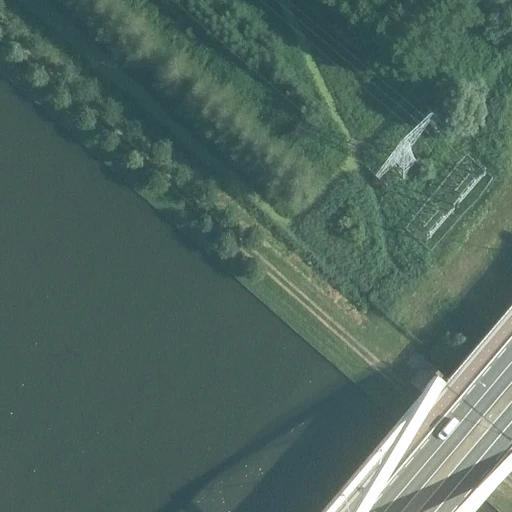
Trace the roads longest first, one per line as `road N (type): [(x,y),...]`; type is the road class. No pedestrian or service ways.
road 1 (track): [(0,35),(511,485)]
road 2 (secondary): [(511,366),(386,511)]
